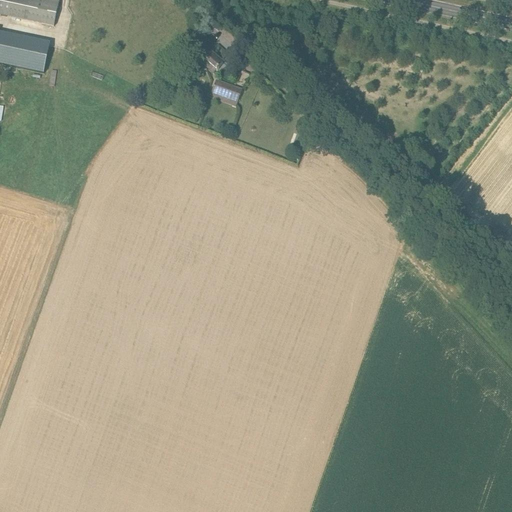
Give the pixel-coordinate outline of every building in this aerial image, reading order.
[(36,0),(37,0),(35,0),(0,0),(0,15),(54,27),(60,0),(36,0)] [(0,66),(45,75),(51,43),(0,33),(0,66)] [(216,71),(223,63),(212,54),(212,55),(206,50),(207,49),(199,43),(184,60),(192,66),(200,57),(216,71)] [(212,93),(238,102),(242,91),(216,81),(212,93)] [(305,138),(297,135),(292,147),(301,150),(305,138)]
